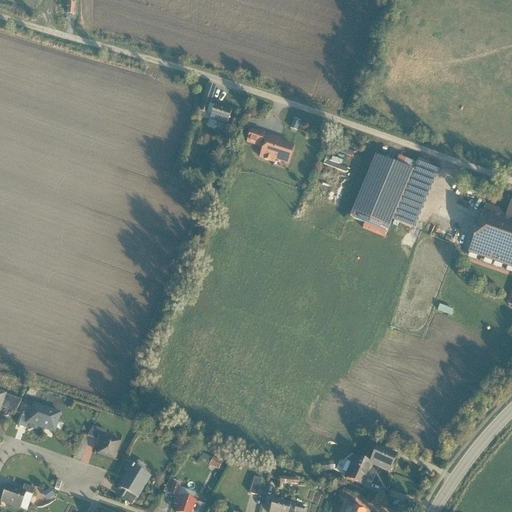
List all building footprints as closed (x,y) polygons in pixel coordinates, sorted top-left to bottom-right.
[(209,112),(215,92),(208,89),(202,110),(209,112)] [(233,113),(216,107),(211,121),(220,124),(217,132),(227,134),(233,113)] [(267,135),(251,131),(248,145),(263,149),(267,135)] [(285,139),(267,135),(263,149),(260,160),(277,164),(278,161),(291,164),(295,150),(283,147),(285,139)] [(331,145),(324,165),(346,173),(348,168),(342,166),(344,161),(333,157),(337,147),(331,145)] [(416,173),(380,158),(354,218),(392,233),(397,222),(419,231),(444,173),(420,163),(416,173)] [(511,219),(502,216),(503,213),(484,207),(468,254),(511,269),(511,219)] [(26,406),(15,402),(11,417),(22,420),(26,406)] [(55,434),(62,414),(36,406),(29,426),(55,434)] [(104,429),(93,425),(89,437),(97,440),(99,435),(102,436),(104,429)] [(116,462),(122,443),(104,437),(98,456),(116,462)] [(401,457),(382,449),(376,464),(395,472),(401,457)] [(367,487),(377,465),(358,457),(356,463),(349,460),(344,471),(352,474),(350,480),(367,487)] [(225,463),(216,459),(212,467),(221,471),(225,463)] [(333,462),(320,463),(321,471),(333,471),(333,462)] [(139,496),(149,476),(127,465),(124,470),(130,473),(122,488),(128,492),(139,496)] [(263,481),(255,479),(251,494),(260,496),(263,481)] [(299,479),(280,479),(281,490),(284,489),(284,486),(299,486),(299,479)] [(178,494),(181,484),(171,482),(167,492),(178,494)] [(37,489),(25,486),(23,492),(28,494),(35,495),(37,489)] [(23,492),(8,488),(4,505),(23,510),(28,494),(23,492)] [(53,490),(45,492),(48,500),(56,497),(53,490)] [(124,499),(135,504),(139,496),(128,492),(124,499)] [(194,511),(197,502),(176,496),(174,502),(182,504),(179,511),(194,511)] [(292,505),(276,501),(273,511),(290,511),(291,511),(292,505)]
